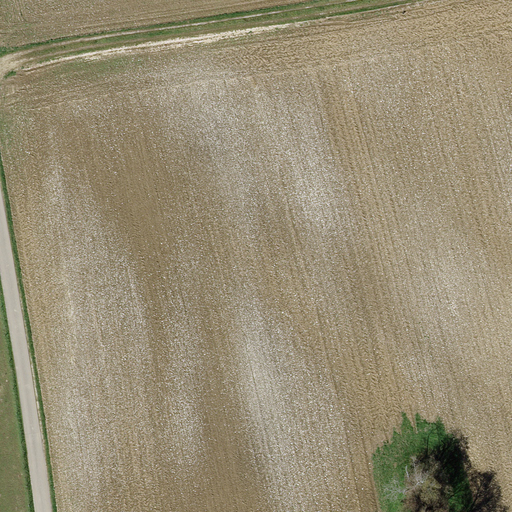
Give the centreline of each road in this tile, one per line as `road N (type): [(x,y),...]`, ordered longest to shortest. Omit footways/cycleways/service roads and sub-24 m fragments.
road 1 (track): [(382,0),(76,49),(0,75)]
road 2 (unclassified): [(41,511),(0,217)]
